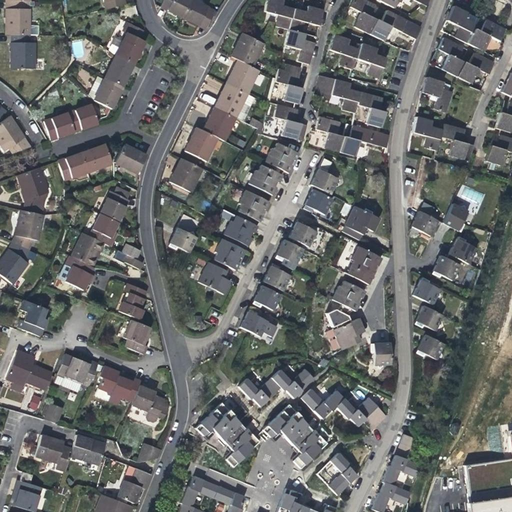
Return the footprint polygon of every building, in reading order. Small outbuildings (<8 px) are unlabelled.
[(118,0),(102,0),(105,10),(120,6),(119,3),(118,0)] [(172,15),(181,19),(188,3),(182,0),(162,0),(160,5),(167,8),(166,12),(172,15)] [(309,65),(309,62),(311,55),(315,44),(307,41),(302,40),(303,36),(304,34),(300,33),(303,22),(319,27),(323,10),(307,6),(307,7),(306,12),(300,11),(287,7),(281,5),(282,1),(282,0),(266,0),(263,12),(278,16),(275,27),(288,30),(284,46),(299,50),(298,53),(296,60),(309,65)] [(381,21),(375,18),(370,16),(373,11),(377,4),(368,0),(353,0),(351,6),(362,11),(354,25),(383,40),(391,26),(401,31),(401,32),(415,39),(422,26),(387,9),(381,21)] [(23,10),(23,2),(7,2),(7,9),(6,9),(6,17),(30,20),(29,10),(23,10)] [(196,7),(188,3),(181,19),(194,25),(196,26),(198,23),(205,26),(212,11),(197,4),(196,7)] [(454,37),(466,43),(473,28),(476,23),(464,17),(466,13),(453,6),(446,19),(460,26),(458,29),(454,37)] [(30,20),(6,17),(6,19),(8,19),(8,25),(6,25),(6,35),(14,35),(27,35),(30,35),(30,20)] [(478,31),(473,28),(466,43),(480,50),(484,42),(488,35),(498,41),(504,30),(484,20),(478,31)] [(351,67),(354,60),(355,56),(369,62),(367,69),(366,73),(378,77),(381,71),(383,64),(386,56),(379,54),(374,52),(375,47),(376,46),(361,41),(358,47),(346,43),(348,37),(333,32),(327,47),(342,53),(340,58),(338,64),(351,69),(351,67)] [(127,34),(124,39),(121,47),(120,48),(122,49),(118,57),(130,63),(134,65),(138,56),(141,49),(138,47),(141,41),(138,39),(129,35),(127,34)] [(13,43),(13,52),(16,52),(16,55),(16,58),(13,58),(13,69),(36,69),(36,43),(31,42),(30,35),(27,35),(14,35),(14,43),(13,43)] [(258,56),(262,49),(265,45),(244,35),(239,44),(242,45),(241,46),(239,48),(238,51),(235,50),(234,53),(231,58),(236,61),(237,62),(252,69),(255,63),(258,56)] [(454,76),(456,73),(463,62),(461,61),(457,59),(459,55),(463,48),(443,38),(437,49),(448,54),(446,58),(440,70),(443,71),(454,76)] [(454,76),(465,81),(470,84),(471,82),(474,77),(475,75),(478,70),(488,75),(493,63),(474,53),(468,65),(463,62),(456,73),(454,76)] [(127,70),(130,63),(118,57),(116,56),(108,71),(111,72),(107,79),(119,85),(123,87),(127,78),(130,72),(127,70)] [(247,95),(258,72),(252,69),(237,62),(233,71),(234,72),(233,76),(231,78),(229,77),(226,85),(247,95)] [(286,63),(285,67),(284,69),(279,67),(275,80),(286,83),(282,98),(298,103),(302,87),(301,87),(296,85),(298,80),(301,69),(302,67),(286,63)] [(349,87),(351,82),(351,81),(320,73),(314,92),(330,96),(331,93),(346,97),(343,108),(356,112),(358,103),(370,106),(366,121),(381,126),(386,110),(380,109),(380,106),(383,97),(355,89),(349,87)] [(507,79),(503,86),(499,93),(503,94),(503,95),(508,98),(511,99),(511,73),(510,73),(507,79)] [(261,86),(263,76),(257,74),(254,84),(261,86)] [(116,92),(119,85),(107,79),(105,78),(102,83),(97,93),(100,94),(96,102),(110,109),(111,110),(116,99),(119,94),(116,92)] [(94,101),(96,102),(100,94),(97,93),(102,83),(96,80),(89,96),(94,101)] [(424,80),(422,84),(420,91),(419,96),(434,100),(430,112),(442,116),(449,95),(437,91),(439,86),(424,80)] [(253,98),(247,95),(226,85),(221,94),(223,95),(221,98),(220,102),(218,100),(214,108),(235,118),(242,104),(249,107),(253,98)] [(511,123),(511,102),(508,102),(506,106),(505,109),(504,114),(499,113),(497,113),(493,128),(499,130),(509,133),(511,123)] [(307,125),(300,123),(294,122),(296,117),(297,110),(276,105),(273,117),(284,120),(281,135),(303,141),(307,125)] [(97,124),(92,107),(84,110),(83,108),(67,113),(68,116),(73,128),(80,126),(81,130),(86,128),(97,124)] [(223,142),(235,118),(214,108),(209,117),(211,118),(210,121),(208,125),(206,124),(202,132),(217,139),(223,142)] [(22,136),(17,129),(15,131),(11,125),(13,123),(8,116),(3,119),(0,121),(0,143),(0,144),(5,151),(9,148),(12,153),(29,148),(26,143),(25,144),(21,137),(22,136)] [(74,132),(73,128),(68,116),(60,119),(59,116),(43,122),(48,137),(56,134),(57,138),(62,136),(74,132)] [(385,147),(389,134),(374,130),(352,124),(348,137),(337,133),(340,121),(319,116),(315,128),(327,131),(323,147),(354,155),(358,140),(385,147)] [(434,152),(438,137),(440,130),(432,128),(427,127),(428,122),(429,121),(413,116),(409,133),(424,137),(421,148),(434,152)] [(471,146),(464,144),(459,143),(461,137),(463,130),(441,124),(440,130),(438,137),(450,140),(445,155),(467,162),(471,146)] [(205,162),(217,139),(202,132),(196,129),(191,138),(193,139),(191,142),(190,145),(188,144),(184,152),(205,162)] [(232,134),(229,140),(242,148),(246,142),(232,134)] [(504,151),(511,153),(511,138),(497,134),(495,142),(494,148),(489,146),(487,146),(483,161),(499,165),(504,151)] [(263,162),(287,173),(291,165),(288,164),(290,161),(291,159),(293,160),(296,153),(276,143),(272,149),(270,148),(263,162)] [(89,155),(82,157),(86,169),(87,172),(103,167),(102,164),(110,161),(105,145),(88,151),(89,155)] [(146,157),(139,153),(123,145),(116,161),(124,165),(123,168),(137,175),(146,157)] [(78,172),(86,169),(82,157),(81,153),(72,156),(64,159),(66,163),(58,166),(64,180),(79,175),(78,172)] [(325,173),(331,162),(323,158),(317,169),(319,170),(317,174),(315,178),(313,177),(309,184),(329,194),(333,186),(337,184),(336,181),(337,178),(325,173)] [(181,159),(176,168),(178,169),(177,172),(175,175),(173,174),(168,182),(189,193),(201,169),(181,159)] [(247,183),(271,195),(275,187),(273,186),(274,183),(275,181),(277,182),(280,175),(259,164),(256,171),(253,169),(247,183)] [(17,175),(20,184),(23,183),(23,186),(24,187),(46,190),(39,167),(17,175)] [(27,200),(24,210),(41,214),(45,193),(47,192),(46,190),(24,187),(25,190),(22,191),(25,200),(27,200)] [(126,201),(127,200),(129,195),(116,189),(113,195),(123,199),(124,200),(121,206),(124,208),(128,202),(126,201)] [(306,206),(314,209),(323,214),(324,212),(329,211),(327,205),(331,199),(311,189),(308,196),(310,197),(308,201),(306,206)] [(267,202),(243,190),(237,203),(239,205),(236,211),(258,222),(261,214),(259,213),(260,211),(261,209),(263,210),(267,202)] [(124,200),(123,199),(113,195),(110,193),(107,197),(102,207),(105,208),(102,216),(117,223),(122,212),(124,208),(121,206),(124,200)] [(450,204),(441,223),(448,227),(449,224),(453,227),(457,228),(465,212),(464,211),(462,206),(457,207),(450,204)] [(352,206),(342,226),(360,235),(364,228),(370,231),(377,218),(369,214),(370,212),(362,208),(361,210),(352,206)] [(43,214),(41,214),(24,210),(20,209),(18,219),(21,219),(20,224),(20,226),(17,226),(15,235),(16,235),(13,243),(28,250),(33,238),(38,239),(43,214)] [(255,226),(222,210),(219,217),(228,221),(222,234),(246,246),(250,238),(248,237),(249,234),(250,232),(252,233),(255,226)] [(417,211),(413,218),(415,219),(413,224),(411,227),(428,237),(436,221),(434,220),(432,215),(427,217),(417,211)] [(112,233),(117,223),(102,216),(98,224),(95,222),(88,237),(102,244),(105,238),(109,240),(112,233)] [(315,232),(305,227),(298,224),(296,228),(294,232),(291,231),(288,237),(307,247),(311,240),(316,238),(314,233),(315,232)] [(171,245),(178,249),(188,253),(196,237),(195,237),(193,232),(187,233),(176,228),(172,236),(175,237),(173,241),(171,245)] [(70,257),(76,260),(91,267),(92,267),(96,259),(94,258),(95,255),(96,252),(99,253),(103,245),(102,244),(88,237),(82,234),(70,257)] [(244,251),(220,239),(213,253),(215,254),(212,260),(234,271),(238,263),(236,262),(237,259),(238,258),(240,259),(244,251)] [(277,256),(285,260),(295,265),(296,263),(301,261),(299,256),(302,250),(282,240),(280,244),(279,247),(281,248),(277,256)] [(474,248),(465,244),(457,240),(455,244),(453,249),(451,247),(447,254),(467,264),(470,257),(475,255),(473,250),(474,248)] [(0,262),(0,275),(12,284),(27,263),(23,260),(28,250),(13,243),(10,250),(9,249),(3,257),(6,258),(4,260),(2,264),(0,262)] [(375,265),(379,258),(355,246),(349,259),(352,260),(345,274),(366,284),(373,270),(371,269),(372,266),(373,264),(375,265)] [(434,272),(442,276),(451,280),(452,278),(457,277),(455,272),(458,265),(445,258),(439,255),(435,263),(438,265),(437,267),(434,272)] [(92,267),(91,267),(76,260),(70,257),(68,256),(58,279),(82,291),(87,282),(89,278),(90,275),(94,268),(92,267)] [(142,264),(127,256),(123,263),(139,270),(142,264)] [(225,271),(207,263),(197,283),(205,287),(204,290),(213,294),(214,291),(222,295),(224,291),(229,282),(221,278),(225,271)] [(289,277),(279,271),(271,267),(269,272),(267,276),(265,275),(262,282),(282,292),(285,285),(290,284),(288,279),(289,277)] [(359,298),(363,291),(342,281),(339,287),(337,286),(330,299),(353,310),(357,303),(355,302),(356,299),(357,297),(359,298)] [(415,288),(411,295),(431,305),(434,299),(440,297),(438,291),(439,289),(422,281),(420,285),(417,289),(415,288)] [(121,303),(119,306),(117,312),(139,320),(142,311),(139,310),(140,309),(142,303),(146,292),(125,284),(122,293),(124,294),(127,295),(124,304),(121,303)] [(255,302),(263,306),(273,311),(274,308),(279,306),(277,302),(281,295),(260,285),(257,292),(260,293),(257,297),(255,302)] [(45,310),(24,301),(22,301),(19,310),(26,313),(23,322),(19,320),(16,328),(39,337),(43,328),(46,321),(41,319),(45,310)] [(422,306),(419,313),(421,314),(419,318),(417,323),(433,331),(434,329),(439,328),(438,323),(441,316),(422,306)] [(267,321),(257,316),(250,313),(247,318),(245,321),(243,320),(240,327),(260,337),(262,333),(271,338),(273,335),(277,333),(276,328),(277,327),(267,322),(267,321)] [(360,326),(356,318),(349,321),(348,319),(340,322),(341,325),(331,329),(340,349),(358,341),(355,334),(362,331),(360,326)] [(149,328),(130,321),(123,338),(126,340),(124,347),(143,355),(146,347),(143,346),(144,343),(149,328)] [(423,335),(420,341),(422,343),(420,346),(418,351),(435,359),(435,358),(441,356),(439,351),(442,344),(423,335)] [(389,343),(381,343),(381,346),(372,347),(373,366),(379,365),(383,369),(387,365),(390,365),(389,357),(389,343)] [(53,373),(37,367),(36,370),(31,368),(32,365),(35,358),(17,351),(6,379),(14,382),(23,386),(24,386),(25,382),(46,391),(53,373)] [(64,355),(60,364),(51,385),(76,395),(81,384),(89,387),(98,364),(84,359),(82,363),(77,361),(64,355)] [(119,397),(132,402),(139,385),(141,381),(134,378),(132,382),(117,376),(119,372),(103,366),(98,377),(101,378),(97,388),(104,391),(107,395),(108,395),(107,400),(116,404),(119,397)] [(296,397),(316,378),(308,369),(295,381),(283,370),(274,377),(283,386),(287,390),(288,389),(296,397)] [(123,374),(119,372),(117,376),(132,382),(134,378),(123,374)] [(283,386),(274,377),(262,389),(250,377),(241,385),(254,398),(256,396),(263,404),(283,386)] [(23,386),(14,382),(12,388),(21,392),(23,386)] [(145,414),(145,416),(147,420),(152,422),(156,421),(157,417),(158,416),(159,412),(166,414),(170,406),(163,403),(164,400),(156,396),(154,396),(147,393),(149,389),(139,385),(132,402),(131,406),(146,412),(145,414)] [(337,407),(345,399),(338,391),(325,402),(313,389),(304,397),(322,417),(331,410),(332,411),(337,407)] [(40,401),(34,399),(32,405),(38,408),(40,401)] [(373,413),(379,408),(370,399),(356,411),(345,399),(337,407),(348,420),(351,418),(358,426),(364,421),(369,417),(373,413)] [(244,430),(241,428),(238,424),(231,416),(232,415),(220,402),(199,422),(193,427),(201,435),(209,428),(221,440),(229,449),(232,452),(224,459),(231,467),(254,444),(257,441),(253,436),(246,429),(244,430)] [(44,420),(57,423),(62,408),(50,404),(44,420)] [(290,442),(297,450),(301,454),(293,462),(300,469),(318,452),(327,444),(320,437),(315,432),(314,433),(306,425),(301,419),(302,418),(292,407),(290,405),(264,430),(270,437),(276,432),(278,430),(280,432),(290,442)] [(382,421),(387,417),(379,408),(373,413),(382,421)] [(377,426),(382,421),(373,413),(369,417),(377,426)] [(377,426),(369,417),(364,421),(372,430),(377,426)] [(164,440),(167,432),(150,425),(136,461),(137,461),(139,458),(164,440)] [(65,470),(70,456),(72,449),(59,445),(61,441),(40,435),(36,449),(35,454),(58,461),(56,467),(65,470)] [(91,443),(92,439),(76,435),(72,449),(70,456),(99,466),(104,447),(91,443)] [(410,446),(413,440),(403,436),(400,445),(409,449),(410,446)] [(511,511),(511,439),(511,443),(511,458),(465,465),(470,502),(467,502),(468,511),(511,511)] [(409,456),(412,450),(409,449),(400,445),(397,451),(409,456)] [(407,463),(409,456),(397,451),(394,457),(407,463)] [(328,463),(339,475),(326,487),(334,496),(354,478),(346,469),(348,468),(337,455),(328,463)] [(414,479),(419,468),(407,463),(394,457),(392,462),(390,468),(387,467),(381,483),(383,484),(391,487),(397,472),(414,479)] [(146,485),(150,474),(132,467),(126,482),(121,480),(115,496),(132,503),(138,487),(144,489),(146,485)] [(22,471),(19,480),(29,483),(32,474),(22,471)] [(213,498),(218,486),(210,483),(196,477),(192,476),(189,482),(188,487),(186,486),(179,502),(181,503),(190,506),(196,491),(213,498)] [(18,489),(13,506),(33,511),(41,487),(29,483),(19,480),(17,479),(14,488),(18,489)] [(403,506),(408,494),(391,487),(383,484),(378,494),(376,494),(369,510),(373,511),(380,511),(386,499),(403,506)] [(243,497),(218,486),(213,498),(230,504),(227,511),(239,511),(241,508),(239,508),(243,497)] [(9,505),(13,506),(18,489),(14,488),(12,495),(9,505)] [(275,511),(333,511),(334,510),(325,507),(322,511),(310,511),(290,504),(294,494),(284,490),(275,511)] [(124,511),(127,505),(99,494),(92,511),(124,511)] [(203,511),(190,506),(181,503),(179,508),(177,511),(203,511)]
